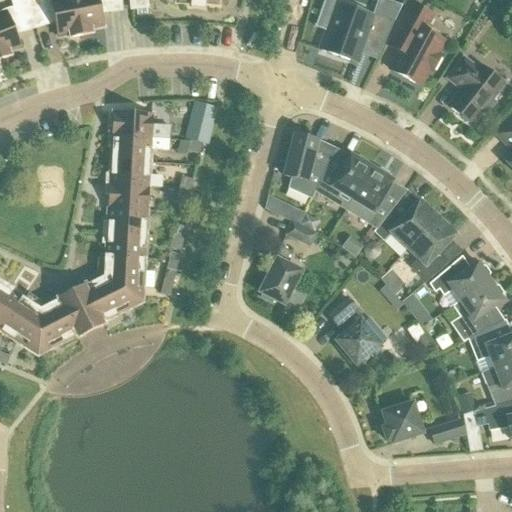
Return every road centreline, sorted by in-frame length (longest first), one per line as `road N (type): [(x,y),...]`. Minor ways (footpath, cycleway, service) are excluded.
road 1 (residential): [(511,466),(356,477),(338,422),(304,371),(230,320),(226,281),(279,82)]
road 2 (residential): [(0,128),(91,97),(132,71),(198,69),(279,82)]
road 3 (residential): [(279,82),(438,174),(511,255)]
